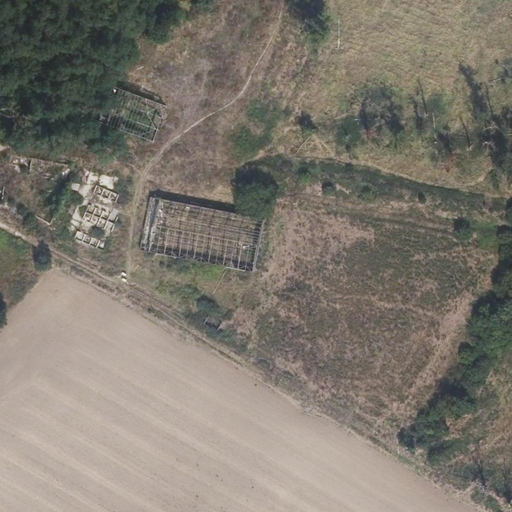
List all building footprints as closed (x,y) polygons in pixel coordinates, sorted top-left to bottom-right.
[(128,36),(130,29),(121,26),(106,69),(114,71),(126,36),(128,36)] [(89,117),(97,120),(111,78),(104,75),(89,117)] [(105,122),(117,79),(111,78),(97,120),(105,122)] [(117,79),(105,122),(127,130),(137,93),(118,86),(119,80),(117,79)] [(137,93),(127,130),(147,138),(159,101),(137,93)] [(159,101),(147,138),(153,140),(166,104),(159,101)] [(30,170),(32,157),(12,153),(4,185),(5,186),(0,203),(0,212),(47,239),(53,227),(54,226),(45,220),(7,199),(11,186),(18,187),(22,169),(30,170)] [(32,157),(30,170),(29,174),(53,179),(56,161),(32,157)] [(56,161),(53,179),(65,182),(65,180),(70,180),(73,164),(56,161)] [(102,171),(100,177),(122,187),(125,180),(102,171)] [(94,193),(116,202),(122,187),(100,177),(94,193)] [(54,226),(76,194),(66,188),(45,220),(54,226)] [(89,204),(112,213),(116,202),(94,193),(89,204)] [(53,227),(59,230),(77,194),(76,194),(54,226),(53,227)] [(152,196),(142,250),(258,271),(268,217),(152,196)] [(89,204),(83,219),(105,229),(112,213),(89,204)] [(112,213),(105,229),(114,231),(119,216),(112,213)] [(83,219),(78,231),(101,240),(105,229),(83,219)] [(59,230),(53,227),(47,239),(60,247),(65,233),(59,230)] [(101,240),(78,231),(75,239),(98,248),(101,240)] [(219,330),(223,322),(209,315),(205,323),(219,330)]
